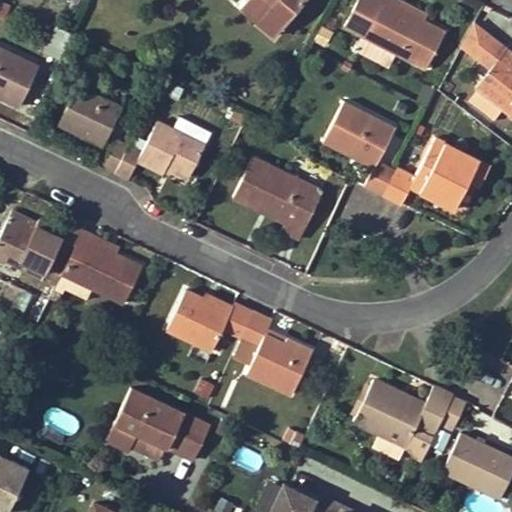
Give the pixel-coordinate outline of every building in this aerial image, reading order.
[(1,0),(0,0),(0,14),(5,17),(11,4),(1,0)] [(243,0),(239,5),(255,20),(266,8),(283,23),(303,0),(243,0)] [(444,32),(416,17),(395,6),(398,0),(382,0),(374,16),(352,6),(342,25),(363,37),(398,54),(425,68),(444,32)] [(355,0),(352,6),(374,16),(382,0),(355,0)] [(416,17),(419,10),(399,0),(398,0),(395,6),(416,17)] [(283,23),(266,8),(255,20),(272,36),(283,23)] [(324,22),(321,27),(330,31),(333,26),(324,22)] [(321,27),(314,41),(323,45),(330,31),(321,27)] [(390,70),(398,54),(363,37),(355,52),(390,70)] [(0,46),(0,95),(19,105),(39,64),(0,46)] [(511,50),(506,46),(476,86),(502,107),(511,114),(511,50)] [(450,68),(446,74),(455,78),(458,72),(450,68)] [(446,74),(439,87),(448,92),(455,78),(446,74)] [(176,99),(183,86),(165,78),(159,91),(176,99)] [(59,123),(101,143),(114,119),(121,104),(78,85),(59,123)] [(492,119),(502,107),(476,86),(466,99),(492,119)] [(382,194),(395,169),(377,160),(394,125),(343,99),(322,140),(373,167),(363,185),(382,194)] [(242,124),(246,116),(234,110),(230,119),(242,124)] [(179,115),(172,127),(204,143),(211,130),(179,115)] [(254,130),(258,122),(246,116),(242,124),(254,130)] [(135,129),(114,119),(101,143),(109,147),(114,138),(128,144),(135,129)] [(165,166),(188,177),(204,143),(172,127),(157,120),(142,150),(128,144),(115,169),(129,176),(137,160),(163,172),(165,166)] [(489,163),(435,136),(414,176),(413,179),(423,183),(419,191),(452,207),(466,180),(477,186),(489,163)] [(128,144),(114,138),(109,147),(100,165),(114,172),(115,169),(128,144)] [(281,228),(299,237),(319,195),(298,185),(301,179),(252,155),(233,194),(259,206),(261,202),(286,216),(285,219),(281,228)] [(413,179),(414,176),(397,167),(395,169),(382,194),(401,203),(409,186),(413,179)] [(301,179),(298,185),(319,195),(322,189),(301,179)] [(419,191),(423,183),(413,179),(409,186),(419,191)] [(259,206),(285,219),(286,216),(261,202),(259,206)] [(38,221),(11,208),(6,219),(33,231),(38,221)] [(33,231),(6,219),(0,230),(0,255),(56,283),(61,271),(82,228),(68,221),(63,230),(40,219),(38,221),(33,231)] [(95,234),(82,228),(61,271),(93,288),(122,302),(141,265),(114,252),(92,241),(95,234)] [(95,234),(92,241),(114,252),(118,245),(99,236),(95,234)] [(85,303),(93,288),(61,271),(56,283),(53,288),(85,303)] [(254,309),(235,300),(230,309),(185,287),(165,327),(210,350),(222,326),(241,336),(254,309)] [(284,340),(265,331),(268,327),(271,317),(254,309),(241,336),(259,344),(251,360),(246,371),(289,393),(311,348),(286,336),(284,340)] [(286,336),(268,327),(265,331),(284,340),(286,336)] [(241,336),(233,352),(251,360),(259,344),(241,336)] [(408,446),(406,451),(421,458),(438,421),(452,392),(432,382),(423,400),(372,376),(351,420),(376,431),(408,446)] [(192,459),(209,424),(128,387),(112,421),(192,459)] [(465,399),(452,392),(438,421),(452,427),(465,399)] [(498,496),(511,468),(511,454),(460,430),(441,469),(498,496)] [(402,458),(406,451),(408,446),(376,431),(371,443),(402,458)] [(0,495),(10,500),(25,468),(8,460),(4,468),(0,466),(0,495)] [(318,495),(310,491),(307,495),(297,491),(283,484),(270,511),(350,511),(343,509),(341,511),(335,511),(327,508),(314,502),(318,495)] [(299,486),(297,491),(307,495),(310,491),(299,486)] [(116,511),(94,501),(88,511),(116,511)]
